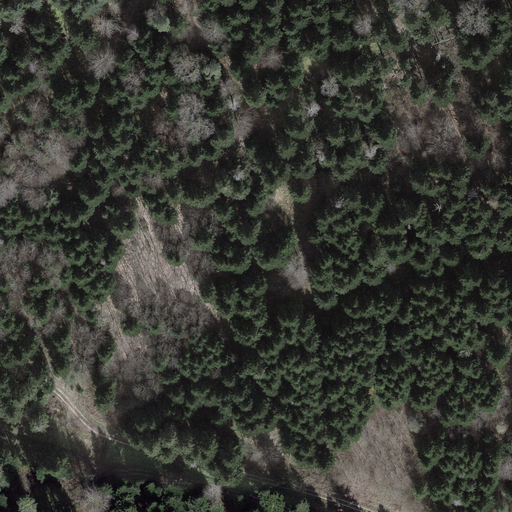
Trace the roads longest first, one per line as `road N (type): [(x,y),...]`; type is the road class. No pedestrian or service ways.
road 1 (track): [(0,435),(282,511)]
road 2 (track): [(94,431),(368,511)]
road 3 (track): [(0,353),(94,431),(0,411)]
